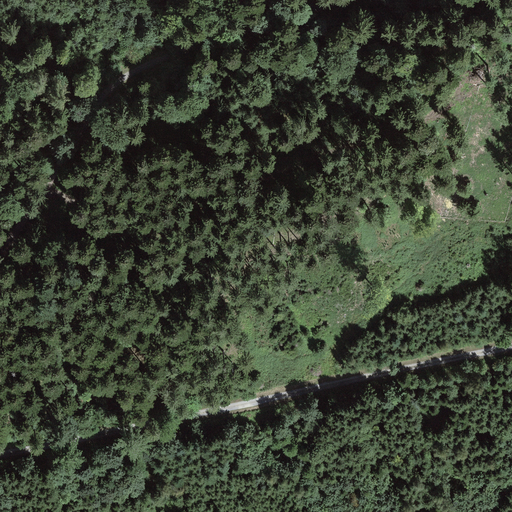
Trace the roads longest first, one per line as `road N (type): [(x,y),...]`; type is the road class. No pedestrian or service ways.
road 1 (track): [(511,346),(0,454)]
road 2 (track): [(511,23),(416,114),(295,158),(136,201),(108,201),(56,179)]
road 3 (track): [(0,256),(109,92),(201,37),(319,0)]
